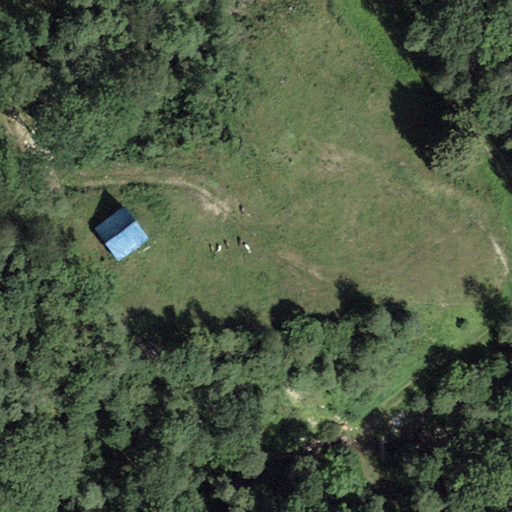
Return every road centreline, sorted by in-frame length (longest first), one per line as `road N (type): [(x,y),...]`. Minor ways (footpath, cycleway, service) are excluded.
road 1 (track): [(511,315),(391,409),(371,435),(372,466),(413,511)]
road 2 (track): [(374,0),(480,120),(511,181)]
